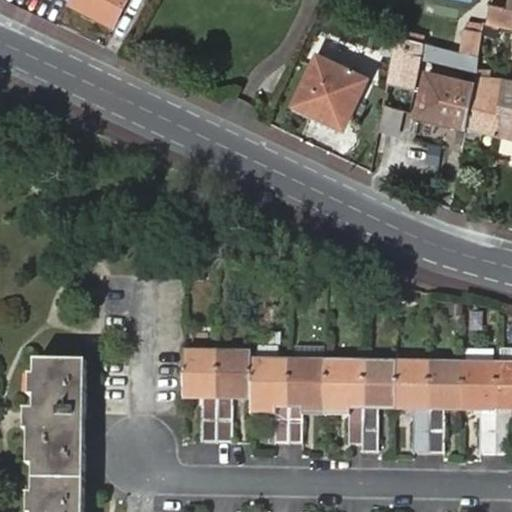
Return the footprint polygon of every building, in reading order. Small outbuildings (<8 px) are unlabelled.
[(68,0),(67,3),(111,26),(124,0),(68,0)] [(489,23),(511,27),(511,6),(492,3),(489,23)] [(415,88),(422,60),(394,53),(389,82),(415,88)] [(313,71),(291,117),(316,129),(314,133),(340,146),(363,95),(313,71)] [(466,124),(474,82),(430,73),(421,114),(466,124)] [(508,80),(475,76),(474,82),(466,124),(498,132),(508,80)] [(511,136),(511,79),(508,80),(498,132),(511,136)] [(380,130),(402,134),(406,107),(385,103),(380,130)] [(316,129),(291,117),(289,121),(314,133),(316,129)] [(428,364),(395,364),(361,364),(325,362),(249,361),(248,355),(186,353),(186,399),(199,399),(199,443),(231,444),(232,400),(247,401),(247,406),(272,407),(272,444),(300,445),(301,415),(301,407),(324,407),(347,408),(347,445),(360,445),(360,452),(376,453),(377,408),(393,409),(410,409),(410,454),(443,454),(444,410),(480,410),(480,455),(511,455),(511,411),(511,366),(463,365),(428,364)] [(42,471),(41,500),(36,500),(36,511),(91,511),(92,367),(42,366),(42,381),(37,380),(37,401),(42,401),(42,415),(32,415),(32,436),(36,436),(36,470),(42,471)]
